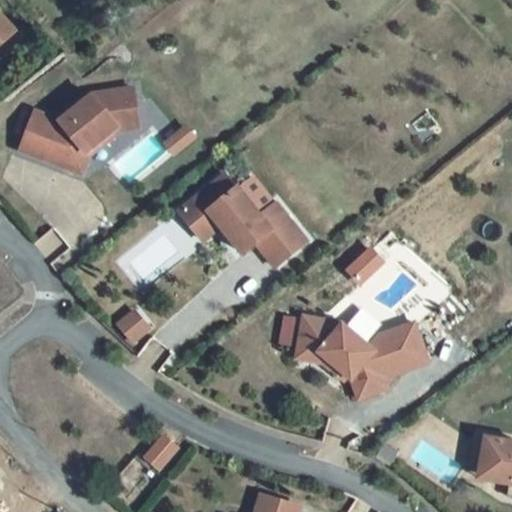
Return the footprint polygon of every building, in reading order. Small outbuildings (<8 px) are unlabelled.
[(0,41),(13,29),(0,14),(0,41)] [(61,122),(34,114),(15,158),(80,179),(88,160),(118,135),(138,134),(134,91),(91,98),(61,122)] [(306,241),(275,203),(259,215),(236,187),(234,188),(223,174),(189,201),(201,216),(207,211),(219,226),(241,253),(254,242),(260,237),(280,262),(306,241)] [(201,216),(189,201),(178,211),(202,240),(219,226),(207,211),(201,216)] [(260,237),(254,242),(274,266),(280,262),(260,237)] [(134,311),(118,324),(134,343),(150,330),(134,311)] [(343,322),(304,315),(299,346),(319,350),(347,374),(352,377),(359,398),(389,387),(385,377),(429,361),(415,321),(379,334),(370,345),(343,322)] [(319,350),(299,346),(297,356),(323,361),(343,378),(347,374),(319,350)] [(158,473),(180,448),(162,432),(140,457),(158,473)] [(511,439),(480,436),(474,485),(511,490),(511,439)] [(297,511),(299,508),(261,496),(255,511),(297,511)]
